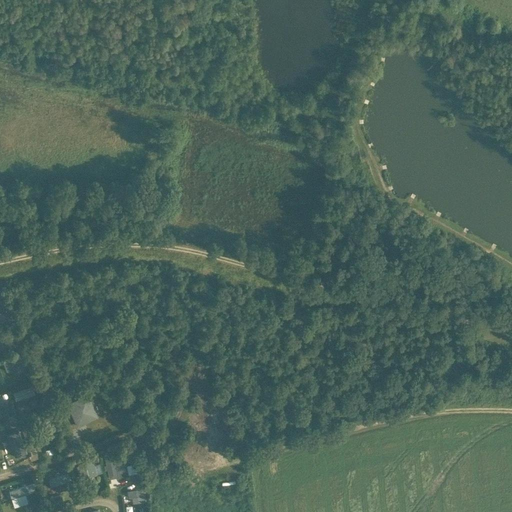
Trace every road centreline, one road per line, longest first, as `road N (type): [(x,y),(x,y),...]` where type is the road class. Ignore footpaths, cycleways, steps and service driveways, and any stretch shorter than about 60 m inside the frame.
road 1 (track): [(0,263),(121,238),(192,244),(511,334)]
road 2 (track): [(261,511),(259,458),(270,443),(409,413),(511,408)]
